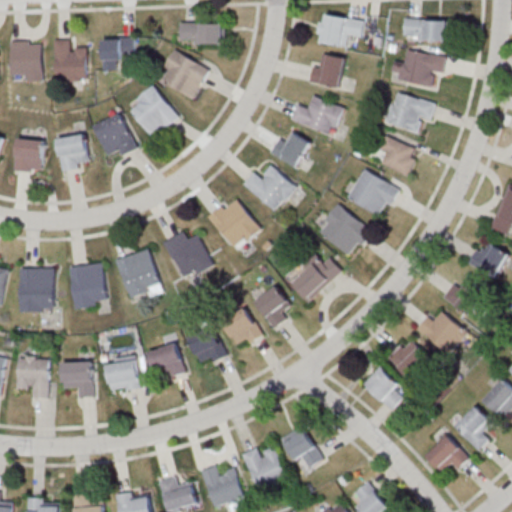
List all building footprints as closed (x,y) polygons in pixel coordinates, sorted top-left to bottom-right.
[(367,19),(326,13),(321,42),(350,46),(352,37),(364,39),(367,19)] [(450,41),(450,20),(407,18),(406,39),(450,41)] [(227,22),(183,22),(183,43),(227,43),(227,22)] [(121,69),(121,58),(138,58),(138,37),(105,37),(105,69),(121,69)] [(77,38),(56,38),(56,78),(89,78),(89,48),(77,48),(77,38)] [(45,40),(13,40),(13,72),(23,72),(23,81),(45,81),(45,40)] [(212,68),(177,48),(160,78),(196,98),(212,68)] [(402,80),(433,85),(435,74),(445,75),(448,55),(409,49),(407,59),(397,58),(395,70),(403,71),(402,80)] [(327,63),(316,61),(313,82),(343,87),(349,57),(328,53),(327,63)] [(183,116),(156,84),(129,105),(157,138),(183,116)] [(438,101),(398,90),(389,122),(419,131),(423,119),(433,122),(438,101)] [(312,104),(301,100),(294,119),(336,134),(347,106),(316,94),(312,104)] [(96,125),(110,155),(120,150),(123,156),(140,148),(123,112),(96,125)] [(314,143),(298,132),(292,140),(285,135),(274,152),(298,168),(314,143)] [(0,155),(8,137),(0,133),(0,155)] [(89,134),(60,137),(64,170),(93,166),(89,134)] [(422,149),(389,135),(381,152),(387,154),(384,163),(411,175),(422,149)] [(17,170),(44,172),(47,139),(20,137),(17,170)] [(300,186),(275,165),(267,174),(260,168),(246,184),(279,212),(300,186)] [(350,196),(385,217),(403,188),(368,167),(350,196)] [(511,183),(510,183),(494,227),(511,233),(511,231),(511,183)] [(211,217),(239,249),(264,228),(236,195),(211,217)] [(376,229),(340,203),(320,230),(356,257),(376,229)] [(167,239),(184,280),(216,266),(202,233),(190,238),(187,230),(167,239)] [(511,253),(486,239),(473,263),(498,277),(511,253)] [(152,248),(118,258),(131,300),(165,290),(152,248)] [(312,302),(346,270),(331,254),(324,261),(317,254),(303,268),(307,272),(295,284),(312,302)] [(0,304),(4,306),(11,263),(0,261),(0,304)] [(72,266),(77,309),(111,305),(106,262),(72,266)] [(22,311),(57,311),(57,267),(22,267),(22,311)] [(465,286),(457,281),(447,297),(472,314),(489,289),(471,277),(465,286)] [(286,307),(293,302),(281,285),(258,300),(276,327),(292,316),(286,307)] [(227,321),(243,347),(266,333),(249,307),(227,321)] [(440,318),(433,312),(420,328),(452,354),(472,331),(446,310),(440,318)] [(229,355),(216,325),(192,337),(205,366),(229,355)] [(392,356),(412,376),(432,356),(412,337),(392,356)] [(169,376),(188,371),(181,343),(151,351),(156,370),(167,367),(169,376)] [(0,395),(3,396),(9,353),(0,352),(0,395)] [(143,388),(140,354),(109,357),(112,391),(143,388)] [(53,356),(20,355),(19,387),(31,387),(31,397),(52,397),(53,356)] [(76,397),(96,397),(96,361),(64,361),(64,387),(76,387),(76,397)] [(393,408),(410,392),(384,365),(367,382),(393,408)] [(510,420),(511,417),(511,382),(507,378),(487,399),(510,420)] [(487,428),(494,421),(479,405),(458,426),(481,449),(494,436),(487,428)] [(290,432),(294,462),(309,460),(310,464),(320,463),(314,428),(290,432)] [(451,463),(456,470),(471,459),(454,435),(429,452),(441,470),(451,463)] [(245,453),(263,492),(292,478),(278,447),(267,452),(263,445),(245,453)] [(248,498),(238,467),(226,471),(223,463),(204,469),(216,508),(248,498)] [(162,480),(171,511),(174,511),(202,503),(195,481),(184,484),(181,475),(162,480)] [(367,511),(395,511),(397,511),(371,481),(353,496),(367,511)] [(155,511),(152,489),(120,494),(122,511),(155,511)] [(6,491),(0,490),(0,511),(15,511),(16,502),(5,502),(6,491)] [(107,511),(107,494),(78,494),(78,511),(107,511)] [(63,511),(63,498),(31,498),(30,511),(63,511)] [(352,511),(346,500),(323,511),(352,511)]
